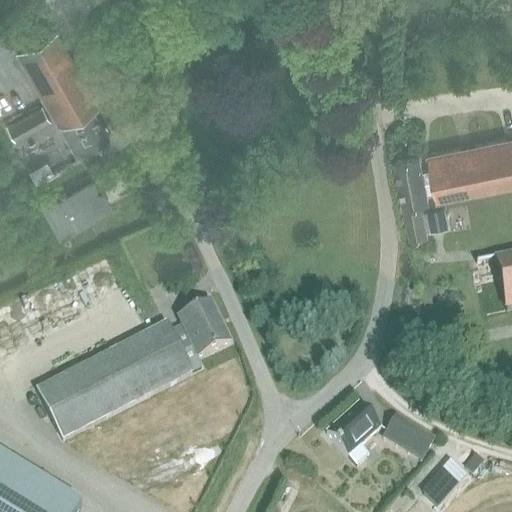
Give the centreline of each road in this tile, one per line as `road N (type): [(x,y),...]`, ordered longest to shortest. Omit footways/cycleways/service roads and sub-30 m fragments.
road 1 (unclassified): [(287,424),(200,235),(61,13)]
road 2 (unclassified): [(287,424),(358,370),(385,292),(387,207),(337,0)]
road 3 (track): [(511,461),(428,427),(358,370)]
